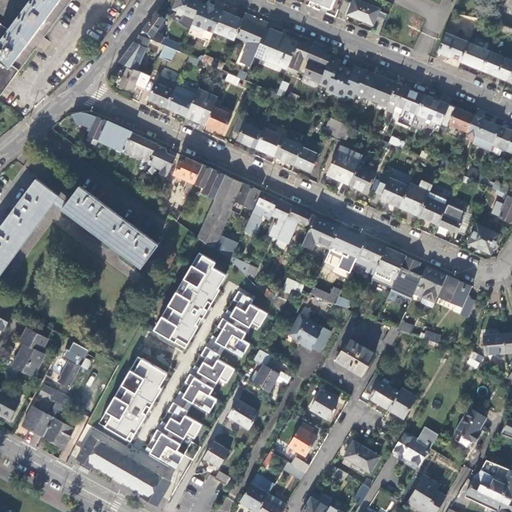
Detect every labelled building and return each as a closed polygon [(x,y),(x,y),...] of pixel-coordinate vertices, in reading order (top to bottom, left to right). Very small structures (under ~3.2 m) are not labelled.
[(0,96),(1,95),(0,94),(0,56),(19,71),(71,0),(31,0),(9,31),(0,23),(0,96)] [(194,21),(201,3),(193,0),(177,0),(174,9),(178,11),(176,13),(194,21)] [(353,0),(347,14),(373,25),(380,10),(356,0),(353,0)] [(214,8),(201,3),(194,21),(191,28),(200,32),(205,29),(213,33),(214,31),(220,16),(212,13),(214,8)] [(243,20),(222,11),(220,16),(214,31),(234,40),(235,38),(243,20)] [(156,12),(140,35),(151,40),(161,44),(164,37),(159,33),(165,25),(162,23),(165,19),(156,12)] [(265,30),(243,20),(235,38),(248,44),(241,61),(251,66),(255,55),(265,30)] [(438,51),(462,61),(469,43),(454,37),(456,31),(448,27),(438,51)] [(298,43),(266,30),(265,30),(255,55),(288,69),(298,43)] [(151,40),(140,35),(134,47),(131,46),(120,61),(129,65),(138,69),(151,40)] [(161,44),(165,46),(176,51),(180,52),(183,46),(164,37),(161,44)] [(311,49),(298,43),(288,69),(287,70),(296,74),(304,58),(307,59),(311,49)] [(462,61),(482,70),(490,52),(469,43),(462,61)] [(171,62),(176,51),(165,46),(160,56),(171,62)] [(331,57),(311,49),(307,59),(301,76),(319,83),(331,57)] [(482,70),(507,80),(511,69),(511,61),(490,52),(482,70)] [(224,64),(204,55),(202,62),(210,65),(222,70),(224,64)] [(210,65),(202,62),(190,57),(188,61),(208,70),(210,65)] [(341,61),(331,57),(319,83),(319,85),(327,87),(326,91),(335,95),(346,69),(339,65),(341,61)] [(138,69),(129,65),(120,86),(133,91),(142,71),(138,69)] [(352,71),(346,69),(335,95),(344,98),(345,95),(353,98),(355,93),(365,71),(354,67),(352,71)] [(175,80),(177,72),(163,68),(161,77),(175,80)] [(245,80),(248,73),(241,71),(238,78),(241,79),(245,80)] [(395,84),(365,71),(355,93),(386,106),(395,84)] [(238,78),(229,74),(226,80),(237,86),(241,79),(238,78)] [(157,103),(167,107),(177,86),(165,80),(162,86),(156,83),(149,99),(157,103)] [(289,83),(283,81),(277,95),(282,97),(289,83)] [(404,87),(395,84),(386,106),(385,109),(393,112),(396,106),(404,87)] [(175,111),(187,116),(196,95),(177,86),(167,107),(175,111)] [(425,95),(404,87),(396,106),(417,114),(425,95)] [(198,121),(206,125),(217,100),(218,97),(199,89),(196,95),(187,116),(198,121)] [(449,105),(425,95),(417,114),(412,127),(422,131),(427,128),(438,132),(449,105)] [(217,100),(206,125),(215,129),(224,133),(232,115),(218,108),(221,102),(217,100)] [(468,132),(474,116),(455,108),(448,123),(468,132)] [(247,119),(240,116),(233,130),(241,134),(245,123),(247,119)] [(500,127),(474,116),(468,132),(476,135),(472,143),(490,151),(492,144),(500,127)] [(99,140),(108,122),(102,119),(98,117),(89,135),(94,137),(93,141),(92,143),(96,146),(99,140)] [(245,143),(256,148),(264,129),(268,121),(262,118),(257,128),(245,123),(241,134),(238,140),(245,143)] [(323,133),(336,139),(343,123),(331,118),(323,133)] [(125,148),(132,132),(117,126),(108,122),(99,140),(123,152),(125,148)] [(343,123),(336,139),(344,142),(351,127),(343,123)] [(511,132),(500,127),(492,144),(511,152),(511,132)] [(265,152),(275,157),(284,138),(264,129),(256,148),(265,152)] [(148,164),(157,144),(144,138),(132,132),(125,148),(143,156),(139,165),(146,169),(148,164)] [(285,162),(294,166),(303,146),(284,138),(275,157),(285,162)] [(303,146),(294,166),(303,170),(311,173),(323,146),(307,139),(303,146)] [(395,146),(396,146),(403,149),(405,143),(398,140),(395,146)] [(171,150),(169,153),(167,148),(157,144),(148,164),(161,170),(160,173),(167,176),(178,153),(171,150)] [(338,179),(349,184),(363,154),(355,151),(353,154),(340,148),(328,174),(338,179)] [(422,151),(420,156),(421,157),(426,159),(429,154),(422,151)] [(363,154),(349,184),(359,188),(367,192),(376,172),(363,165),(366,156),(363,154)] [(195,182),(203,165),(194,160),(187,157),(185,162),(180,160),(174,173),(190,180),(195,182)] [(444,159),(441,166),(452,170),(454,164),(444,159)] [(215,198),(226,175),(214,170),(203,165),(195,182),(205,187),(202,192),(215,198)] [(477,181),(479,175),(480,173),(470,168),(467,177),(472,179),(477,181)] [(115,169),(113,174),(136,191),(138,188),(142,178),(133,174),(130,179),(115,169)] [(467,177),(461,174),(459,179),(470,184),(472,179),(467,177)] [(218,242),(232,210),(244,183),(233,178),(226,175),(215,198),(201,229),(198,237),(215,249),(218,242)] [(488,178),(479,175),(477,181),(486,185),(488,178)] [(390,202),(399,206),(408,185),(390,177),(381,198),(390,202)] [(0,270),(51,201),(57,194),(36,179),(0,227),(0,270)] [(187,199),(195,182),(190,180),(182,196),(187,199)] [(407,210),(419,215),(427,197),(433,184),(423,180),(420,187),(410,182),(408,185),(399,206),(407,210)] [(157,199),(154,205),(158,208),(162,201),(175,208),(179,198),(172,195),(176,185),(172,183),(168,181),(159,200),(157,199)] [(500,191),(503,184),(496,181),(493,188),(500,191)] [(252,208),(260,190),(250,186),(244,183),(232,210),(241,214),(244,205),(252,208)] [(511,188),(504,184),(501,191),(503,193),(511,196),(511,188)] [(68,202),(65,206),(143,264),(158,244),(80,186),(68,202)] [(138,188),(136,191),(154,205),(157,199),(157,198),(138,188)] [(272,213),(279,199),(263,192),(254,212),(262,215),(264,209),(272,213)] [(511,215),(511,196),(503,193),(499,202),(502,203),(504,204),(499,214),(498,216),(510,221),(511,215)] [(57,194),(51,201),(63,209),(65,206),(68,202),(57,194)] [(428,219),(439,224),(447,206),(427,197),(419,215),(428,219)] [(270,234),(278,238),(292,205),(282,200),(279,199),(272,213),(272,215),(278,218),(276,223),(275,223),(270,234)] [(447,206),(439,224),(449,228),(457,232),(466,212),(448,204),(447,206)] [(307,224),(311,214),(301,209),(292,205),(278,238),(288,243),(297,222),(302,224),(303,222),(307,224)] [(181,214),(177,222),(198,237),(201,229),(181,214)] [(332,245),(341,227),(327,221),(315,215),(302,244),(312,249),(315,244),(330,250),(332,245)] [(469,243),(491,253),(495,242),(499,234),(477,224),(469,243)] [(357,256),(366,238),(349,230),(341,227),(332,245),(357,256)] [(376,270),(386,247),(376,243),(366,238),(357,256),(355,261),(368,267),(366,271),(374,275),(376,270)] [(218,242),(215,249),(231,260),(232,258),(235,250),(218,242)] [(396,279),(397,276),(406,256),(397,252),(386,247),(376,270),(396,279)] [(192,265),(154,329),(175,342),(178,338),(188,344),(199,326),(196,324),(201,316),(204,317),(220,289),(218,288),(226,275),(213,267),(216,262),(203,255),(196,267),(192,265)] [(408,291),(421,263),(413,259),(406,256),(397,276),(400,278),(396,285),(408,291)] [(232,258),(231,260),(245,275),(249,266),(232,258)] [(323,270),(332,274),(335,270),(332,269),(333,267),(326,263),(323,270)] [(257,270),(249,266),(245,275),(253,279),(257,270)] [(435,302),(438,295),(447,275),(439,271),(427,266),(415,292),(435,302)] [(467,297),(472,286),(463,282),(447,275),(438,295),(463,306),(460,312),(467,316),(474,300),(467,297)] [(296,282),(287,278),(282,291),(289,293),(291,290),(293,291),(295,288),(302,291),(304,286),(303,285),(304,283),(297,280),(296,282)] [(259,281),(256,287),(275,306),(276,304),(278,300),(259,281)] [(331,295),(314,287),(311,294),(335,304),(336,302),(340,295),(341,291),(334,288),(331,295)] [(238,303),(231,316),(250,327),(253,322),(260,327),(268,314),(251,304),(253,300),(239,291),(234,300),(238,303)] [(282,291),(278,300),(276,304),(283,308),(289,293),(282,291)] [(340,295),(336,302),(348,307),(351,300),(340,295)] [(276,304),(275,306),(281,312),(283,308),(276,304)] [(3,315),(10,320),(15,310),(8,306),(3,315)] [(300,317),(314,326),(315,324),(301,316),(300,317)] [(308,349),(320,329),(314,326),(300,317),(289,335),(304,343),(308,346),(307,348),(308,349)] [(247,333),(223,319),(218,327),(222,330),(216,341),(242,357),(250,344),(243,339),(247,333)] [(400,324),(397,329),(409,333),(411,328),(400,324)] [(13,366),(33,377),(46,354),(41,352),(48,338),(28,327),(21,341),(25,343),(13,366)] [(322,331),(320,329),(308,349),(312,351),(313,349),(319,352),(331,333),(324,328),(322,331)] [(384,341),(392,346),(399,332),(391,328),(384,341)] [(427,331),(424,338),(430,340),(439,344),(441,337),(427,331)] [(505,353),(504,334),(497,335),(484,336),(485,355),(505,353)] [(337,360),(362,376),(375,354),(349,339),(337,360)] [(437,350),(439,344),(430,340),(427,346),(437,350)] [(91,350),(74,341),(65,358),(70,360),(59,381),(70,387),(81,367),(87,356),(91,350)] [(206,358),(198,372),(217,383),(220,378),(227,383),(235,370),(218,360),(221,356),(206,347),(201,356),(206,358)] [(270,355),(260,350),(255,359),(264,365),(259,373),(256,372),(251,381),(270,392),(277,380),(281,374),(264,364),(270,355)] [(474,360),(481,363),(484,358),(477,354),(474,360)] [(289,366),(270,355),(264,364),(281,374),(277,380),(285,385),(290,377),(285,373),(289,366)] [(87,356),(81,367),(87,370),(92,359),(87,356)] [(171,374),(139,356),(101,425),(133,442),(171,374)] [(474,360),(471,358),(468,364),(477,369),(481,363),(474,360)] [(214,388),(190,374),(185,383),(190,386),(183,397),(210,413),(217,400),(210,395),(214,388)] [(370,398),(389,409),(399,392),(380,380),(370,398)] [(57,401),(54,407),(59,409),(66,395),(44,384),(41,389),(37,396),(49,402),(50,398),(57,401)] [(71,387),(66,395),(59,409),(56,415),(62,415),(76,389),(71,387)] [(399,392),(389,409),(403,418),(416,397),(401,388),(399,392)] [(0,414),(10,420),(20,402),(3,392),(3,391),(0,389),(0,414)] [(311,410),(327,420),(338,401),(322,391),(311,410)] [(259,413),(239,401),(228,417),(249,429),(259,413)] [(173,413),(166,426),(185,438),(187,433),(195,437),(203,424),(186,414),(188,410),(174,402),(169,410),(173,413)] [(39,409),(32,406),(22,426),(43,437),(53,419),(56,415),(59,409),(54,407),(49,415),(46,413),(47,410),(40,407),(39,409)] [(456,431),(475,443),(481,433),(479,432),(486,418),(469,408),(456,431)] [(511,439),(511,420),(508,418),(500,434),(501,435),(511,439)] [(53,419),(43,437),(64,449),(72,435),(70,434),(74,427),(68,423),(66,426),(53,419)] [(288,445),(306,456),(317,437),(311,433),(313,429),(303,422),(288,445)] [(409,424),(399,441),(394,450),(402,455),(399,461),(416,471),(430,447),(412,436),(417,429),(409,424)] [(181,443),(158,429),(153,438),(157,440),(151,452),(177,467),(185,454),(177,450),(181,443)] [(170,483),(90,436),(78,458),(94,467),(95,465),(143,494),(142,496),(157,505),(170,483)] [(230,451),(214,441),(204,459),(219,468),(230,451)] [(345,458),(370,473),(380,457),(354,442),(345,458)] [(402,455),(394,450),(390,456),(399,461),(402,455)] [(274,454),(271,452),(257,474),(261,476),(274,454)] [(503,458),(490,453),(486,459),(500,465),(503,458)] [(293,465),(306,472),(309,466),(296,458),(293,465)] [(480,483),(511,497),(511,470),(509,469),(500,465),(486,459),(479,472),(480,483)] [(285,467),(302,478),(306,472),(293,465),(288,462),(285,467)] [(348,474),(338,468),(334,475),(345,481),(348,474)] [(227,485),(231,478),(220,472),(216,478),(226,484),(227,485)] [(257,474),(241,502),(257,511),(258,511),(269,494),(275,485),(261,476),(257,474)] [(425,511),(436,511),(447,496),(437,490),(441,485),(425,475),(409,502),(425,511)] [(511,511),(511,497),(480,483),(473,480),(465,497),(480,504),(481,501),(498,509),(496,511),(511,511)] [(355,500),(361,504),(371,488),(364,484),(355,500)] [(315,492),(302,511),(325,511),(330,504),(322,499),(323,497),(315,492)] [(269,494),(258,511),(282,511),(287,504),(269,494)] [(481,501),(480,504),(495,511),(496,511),(498,509),(481,501)]
